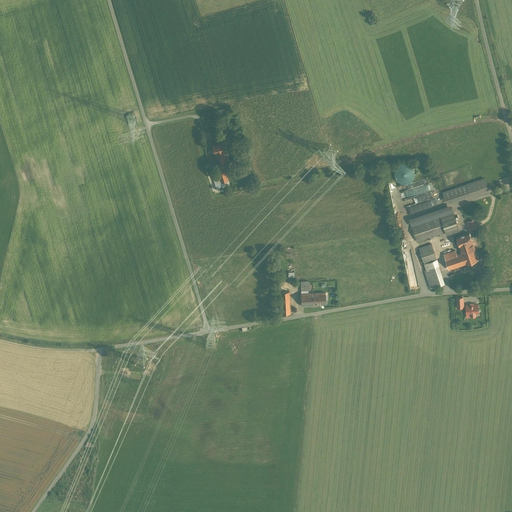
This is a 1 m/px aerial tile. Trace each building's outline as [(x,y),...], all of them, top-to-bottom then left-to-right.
[(226,138),(213,141),(218,164),(231,160),(226,138)] [(404,183),(407,183),(410,182),(412,180),(414,178),(415,175),(415,172),(414,169),(412,166),(410,165),(407,164),(404,163),(401,164),(398,166),(396,168),(395,172),(395,175),(396,178),(398,180),(400,182),(404,183)] [(227,168),(218,171),(222,180),(230,177),(227,168)] [(484,177),(442,191),(446,203),(488,189),(484,177)] [(426,178),(404,185),(405,190),(414,187),(416,194),(430,190),(426,178)] [(459,230),(451,205),(439,209),(446,232),(447,234),(459,230)] [(439,209),(410,218),(417,241),(446,232),(439,209)] [(476,227),(474,219),(466,222),(468,229),(476,227)] [(402,227),(397,229),(399,237),(405,235),(402,227)] [(456,249),(444,253),(449,268),(478,259),(469,231),(456,236),(461,252),(457,253),(456,249)] [(432,243),(419,247),(424,263),(437,259),(432,243)] [(440,266),(437,259),(424,263),(426,269),(425,270),(431,288),(445,283),(439,266),(440,266)] [(409,278),(410,289),(419,287),(418,277),(409,278)] [(309,281),(300,282),(301,305),(325,304),(325,291),(310,292),(309,281)] [(289,291),(279,292),(280,314),(290,313),(289,291)] [(456,296),(456,307),(465,307),(465,316),(476,316),(476,313),(478,313),(478,302),(464,303),(464,295),(456,296)]
